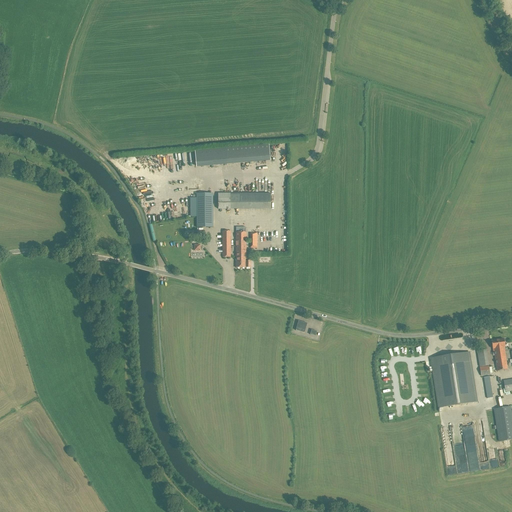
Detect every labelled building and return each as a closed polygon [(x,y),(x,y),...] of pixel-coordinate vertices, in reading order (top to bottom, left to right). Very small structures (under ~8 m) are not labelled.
[(197,228),(213,228),(213,194),(196,194),(196,195),(196,198),(197,228)] [(271,194),(230,194),(218,194),(218,209),(271,209),(271,194)] [(222,257),(231,257),(231,233),(231,231),(222,231),(222,257)] [(251,268),(251,261),(246,261),(246,232),(236,232),(236,268),(251,268)] [(304,333),(307,324),(298,321),(296,331),(304,333)] [(505,347),(504,339),(491,341),(493,349),(494,349),(497,371),(507,370),(504,348),(505,348),(505,347)] [(479,367),(489,366),(486,350),(477,351),(479,367)] [(438,408),(477,402),(469,352),(431,358),(438,408)] [(489,366),(480,368),(481,376),(490,375),(489,366)] [(490,377),(484,378),(487,399),(493,398),(490,377)] [(505,392),(511,391),(511,379),(503,381),(505,392)] [(511,419),(510,407),(494,409),(499,442),(511,439),(511,419)]
